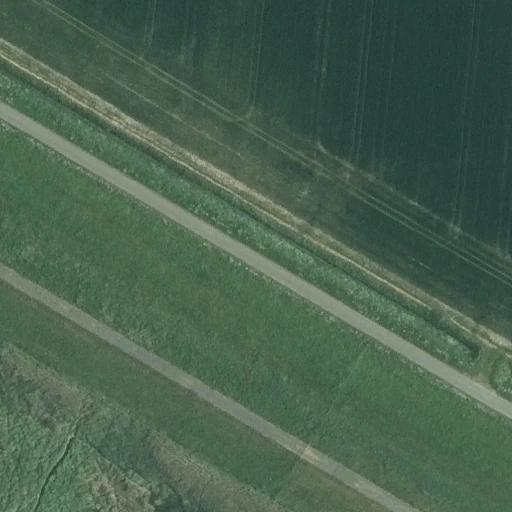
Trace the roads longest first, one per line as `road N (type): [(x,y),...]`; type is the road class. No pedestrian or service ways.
road 1 (unclassified): [(511,413),(0,112)]
road 2 (track): [(394,511),(0,271)]
